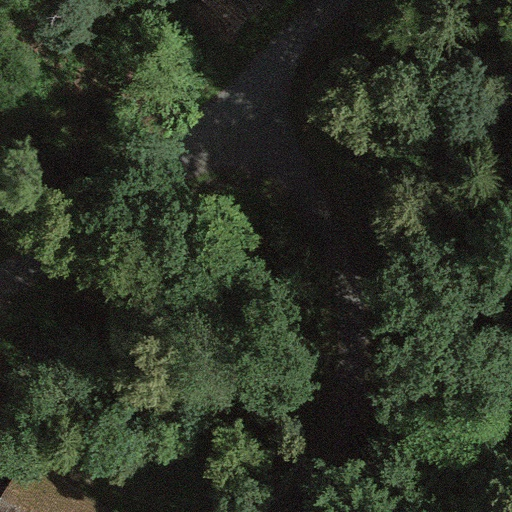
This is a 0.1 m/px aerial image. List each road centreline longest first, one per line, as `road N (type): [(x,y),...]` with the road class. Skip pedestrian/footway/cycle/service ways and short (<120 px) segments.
road 1 (track): [(328,0),(283,41),(267,125),(154,168),(0,251)]
road 2 (track): [(267,125),(313,199),(359,358),(511,342)]
road 3 (track): [(305,511),(349,408),(359,358)]
